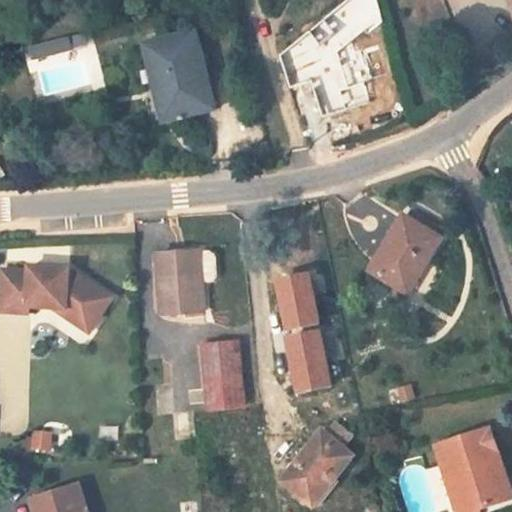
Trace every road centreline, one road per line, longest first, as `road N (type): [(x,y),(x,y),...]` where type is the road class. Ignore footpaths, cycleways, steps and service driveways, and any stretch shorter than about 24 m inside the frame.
road 1 (unclassified): [(0,207),(180,196),(311,177),(446,131)]
road 2 (residential): [(446,131),(511,274)]
